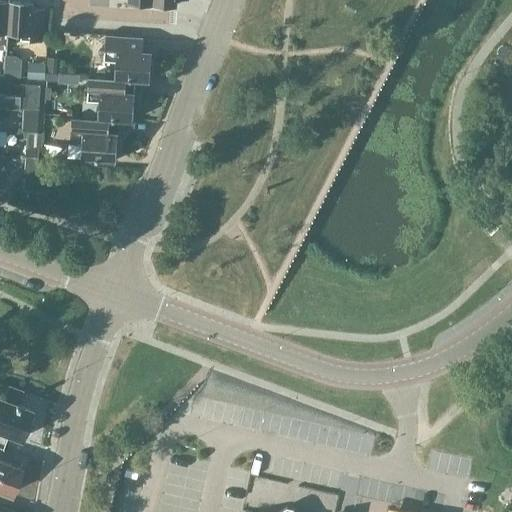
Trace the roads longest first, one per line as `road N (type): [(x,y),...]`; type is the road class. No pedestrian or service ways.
road 1 (tertiary): [(511,311),(461,351),(410,371),(363,377),(316,368),(116,293)]
road 2 (unclassified): [(116,293),(212,29)]
road 3 (unclassified): [(56,511),(82,383),(116,293)]
road 4 (residential): [(212,29),(179,18),(74,12),(74,0)]
road 5 (tertiary): [(0,251),(116,293)]
